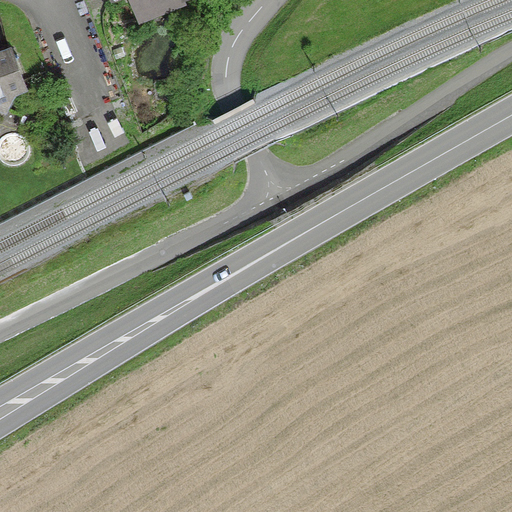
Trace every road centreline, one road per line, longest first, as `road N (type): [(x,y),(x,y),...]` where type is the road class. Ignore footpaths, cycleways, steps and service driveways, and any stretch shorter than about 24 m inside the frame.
road 1 (primary): [(511,113),(200,284),(0,407)]
road 2 (unclassified): [(277,194),(0,331)]
road 3 (unclassified): [(277,194),(511,48)]
road 4 (unclassified): [(261,0),(228,44),(223,98),(277,194)]
